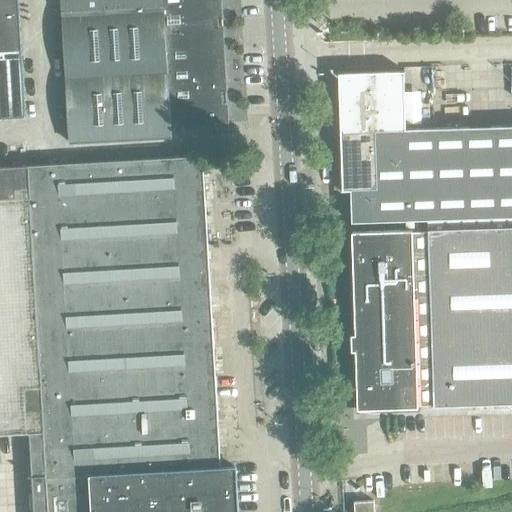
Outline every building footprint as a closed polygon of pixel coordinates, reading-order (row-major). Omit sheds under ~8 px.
[(19,0),(0,0),(0,117),(26,116),(19,0)] [(61,0),(70,143),(170,137),(170,133),(174,133),(173,125),(227,122),(220,0),(61,0)] [(511,125),(406,129),(404,72),(405,72),(405,71),(339,73),(343,191),(351,190),(352,220),(511,216),(511,125)] [(222,467),(207,217),(203,155),(29,165),(17,166),(0,167),(0,433),(30,432),(34,511),(236,511),(234,466),(222,467)] [(511,226),(427,229),(427,231),(412,232),(412,230),(351,232),(357,409),(418,407),(418,405),(433,404),(433,406),(511,404),(511,226)] [(374,511),(374,500),(354,501),(354,511),(374,511)]
